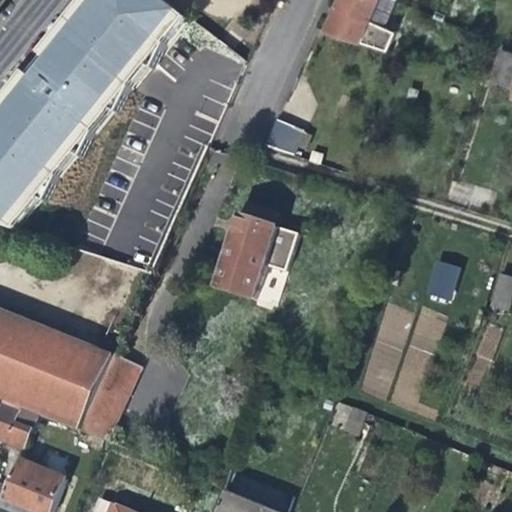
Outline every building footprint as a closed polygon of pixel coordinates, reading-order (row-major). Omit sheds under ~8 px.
[(166,0),(88,0),(0,108),(0,225),(18,232),(42,201),(48,204),(60,179),(79,157),(84,159),(96,135),(115,112),(121,115),(132,91),(150,68),(156,71),(168,45),(192,19),(166,0)] [(373,23),(382,0),(339,0),(326,30),(391,48),(404,52),(409,39),(373,23)] [(235,51),(243,39),(231,30),(222,41),(235,51)] [(491,79),(511,85),(511,54),(500,51),(491,79)] [(490,115),(511,121),(511,89),(488,82),(474,123),(486,127),(490,115)] [(428,107),(430,96),(411,92),(408,103),(428,107)] [(303,157),(311,131),(274,120),(266,147),(303,157)] [(242,216),(220,288),(258,300),(269,266),(290,273),(302,235),(281,229),(275,227),(279,215),(257,208),(249,206),(246,217),(242,216)] [(450,302),(461,268),(436,260),(425,294),(450,302)] [(483,306),(494,270),(475,264),(464,300),(483,306)] [(511,276),(503,274),(492,307),(511,313),(511,308),(511,276)] [(360,391),(387,399),(414,310),(386,302),(360,391)] [(420,306),(409,350),(435,357),(446,313),(420,306)] [(95,350),(0,311),(0,398),(42,415),(83,432),(101,392),(105,384),(113,367),(91,358),(95,350)] [(493,362),(500,328),(485,324),(477,358),(493,362)] [(103,353),(95,350),(91,358),(113,367),(117,357),(120,351),(107,345),(103,353)] [(145,370),(117,357),(113,367),(105,384),(101,392),(123,401),(105,441),(112,444),(145,370)] [(101,392),(83,432),(102,439),(103,440),(105,441),(123,401),(101,392)] [(40,422),(0,404),(0,441),(1,442),(26,453),(40,422)] [(366,425),(370,413),(356,408),(351,420),(366,425)] [(23,462),(12,487),(4,507),(16,511),(56,511),(69,481),(23,462)] [(0,511),(2,511),(4,507),(12,487),(0,482),(0,511)] [(258,511),(262,504),(229,491),(220,511),(258,511)] [(99,511),(110,511),(114,504),(104,500),(99,511)]
